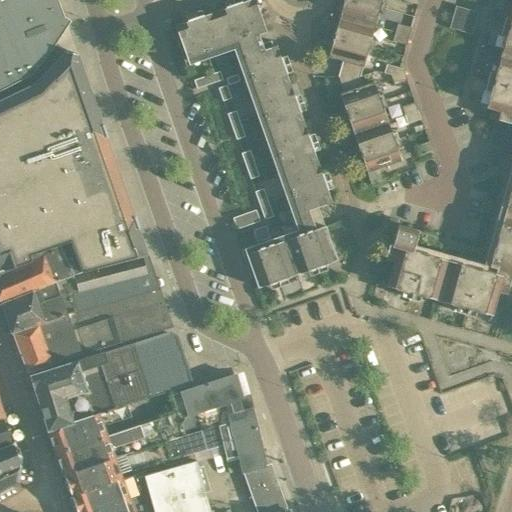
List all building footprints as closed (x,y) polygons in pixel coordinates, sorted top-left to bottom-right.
[(0,0),(0,89),(6,87),(32,73),(57,41),(67,25),(70,21),(64,17),(58,0),(0,0)] [(265,33),(253,0),(250,0),(174,27),(186,60),(265,33)] [(343,0),(343,3),(339,17),(374,27),(378,14),(381,15),(383,8),(352,0),(343,0)] [(352,0),(383,8),(385,1),(382,0),(381,0),(352,0)] [(476,12),(454,6),(448,29),(470,35),(472,28),(476,12)] [(511,9),(500,52),(511,55),(511,9)] [(335,32),(334,37),(372,47),(374,41),(371,40),(374,27),(339,17),(335,32)] [(397,24),(395,32),(408,36),(411,28),(397,24)] [(408,36),(395,32),(392,42),(406,46),(408,36)] [(333,42),(329,58),(342,61),(338,77),(361,78),(367,53),(370,54),(372,47),(334,37),(333,42)] [(254,48),(252,42),(237,47),(303,234),(271,245),(265,226),(252,230),(259,249),(244,254),(256,288),(334,261),(324,231),(319,217),(316,209),(330,204),(274,46),(271,47),(269,42),(254,48)] [(0,100),(0,275),(32,261),(30,256),(70,242),(81,272),(90,269),(90,270),(91,271),(136,258),(146,254),(137,229),(138,228),(134,217),(133,217),(105,137),(106,137),(102,125),(101,125),(77,55),(77,54),(65,51),(65,52),(33,84),(0,100)] [(511,55),(500,52),(486,107),(492,109),(490,118),(494,120),(508,123),(501,147),(500,152),(501,153),(502,149),(508,151),(511,137),(511,55)] [(386,64),(383,73),(390,73),(402,69),(386,64)] [(390,73),(383,73),(388,88),(406,81),(402,69),(390,73)] [(219,71),(206,76),(209,85),(215,82),(222,80),(219,71)] [(237,74),(225,78),(228,84),(239,80),(237,74)] [(209,85),(206,76),(193,80),(196,88),(196,89),(209,85)] [(361,78),(338,77),(343,93),(339,94),(344,109),(346,115),(384,102),(382,95),(378,97),(373,83),(362,86),(361,78)] [(217,88),(222,102),(231,98),(226,85),(217,88)] [(384,102),(346,115),(348,120),(353,134),(387,123),(382,109),(386,107),(384,102)] [(400,107),(404,117),(417,112),(414,102),(400,107)] [(227,114),(231,127),(240,124),(235,111),(227,114)] [(417,112),(404,117),(408,124),(420,120),(417,112)] [(494,120),(488,144),(501,147),(508,123),(494,120)] [(357,147),(360,154),(398,141),(395,132),(390,134),(387,123),(353,134),(357,147)] [(240,124),(231,127),(235,140),(244,137),(240,124)] [(398,141),(360,154),(361,159),(367,174),(400,163),(395,147),(400,146),(398,141)] [(414,146),(417,156),(431,151),(428,142),(414,146)] [(241,153),(245,166),(254,163),(249,150),(241,153)] [(254,163),(245,166),(249,179),(258,177),(254,163)] [(254,192),(259,206),(268,203),(263,189),(254,192)] [(268,203),(259,206),(264,220),(272,217),(268,203)] [(255,210),(244,214),(248,226),(259,222),(255,210)] [(511,213),(505,211),(489,268),(511,274),(511,213)] [(248,226),(244,214),(232,218),(236,230),(248,226)] [(386,289),(433,302),(445,260),(413,251),(418,232),(397,226),(394,240),(384,237),(382,244),(388,246),(384,261),(394,264),(386,289)] [(0,303),(2,303),(61,280),(80,272),(79,269),(70,272),(58,247),(40,255),(41,257),(32,261),(0,275),(0,303)] [(61,280),(2,303),(13,333),(66,315),(67,317),(73,314),(159,289),(158,287),(139,293),(133,276),(142,274),(136,258),(91,271),(90,270),(80,273),(80,272),(61,280)] [(433,302),(467,311),(478,269),(445,260),(433,302)] [(478,269),(467,311),(491,318),(498,293),(507,296),(511,277),(511,274),(489,268),(488,272),(478,269)] [(66,315),(13,333),(27,372),(172,328),(159,289),(73,314),(67,317),(66,315)] [(45,427),(46,430),(126,404),(126,406),(191,384),(176,338),(169,335),(104,355),(103,353),(29,376),(45,427)] [(107,436),(54,453),(62,475),(140,448),(140,449),(185,436),(181,423),(187,416),(240,399),(232,376),(192,388),(179,392),(179,393),(170,395),(175,413),(107,436)] [(46,430),(54,453),(107,436),(103,426),(130,417),(126,406),(126,404),(46,430)] [(253,418),(229,424),(238,456),(237,457),(241,474),(244,473),(265,468),(253,418)] [(0,420),(0,447),(11,443),(2,420),(0,420)] [(229,424),(217,426),(227,459),(237,457),(238,456),(229,424)] [(140,448),(62,475),(70,496),(122,477),(121,476),(149,467),(222,445),(225,459),(227,459),(217,426),(185,436),(140,449),(140,448)] [(0,473),(19,465),(11,443),(0,447),(0,473)] [(70,496),(75,511),(209,511),(195,461),(137,477),(136,474),(122,478),(122,477),(70,496)] [(19,465),(0,473),(0,493),(12,487),(16,481),(16,480),(19,466),(19,465)] [(270,466),(265,468),(244,473),(257,511),(278,511),(286,510),(274,478),(270,466)]
